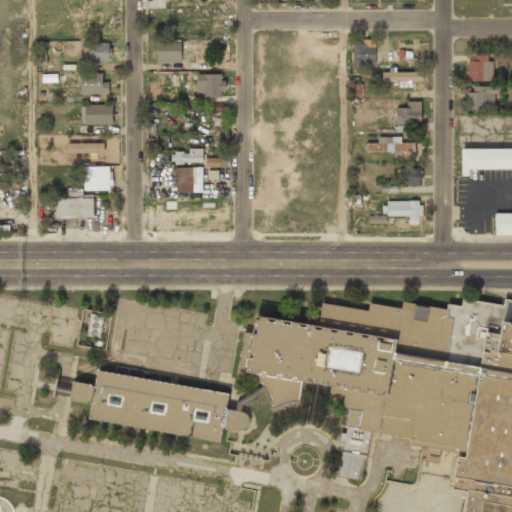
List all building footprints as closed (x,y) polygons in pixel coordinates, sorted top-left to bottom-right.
[(89,11),(89,29),(108,29),(108,11),(89,11)] [(110,62),(110,44),(84,44),(84,62),(110,62)] [(180,44),(157,44),(157,62),(180,62),(180,44)] [(352,45),(352,68),(374,68),(374,45),(352,45)] [(492,82),(492,55),(467,55),(467,82),(492,82)] [(422,83),(422,73),(382,73),(382,83),(422,83)] [(81,94),(108,94),(108,74),(81,74),(81,94)] [(170,87),(170,75),(158,75),(158,87),(170,87)] [(196,99),(223,99),(223,75),(196,75),(196,99)] [(351,97),(361,97),(362,84),(351,84),(351,97)] [(500,94),(500,87),(468,87),(468,113),(494,113),(494,94),(500,94)] [(396,125),(421,125),(421,102),(406,102),(406,109),(396,109),(396,125)] [(113,125),(113,105),(82,105),(82,125),(113,125)] [(217,127),(223,122),(218,115),(212,120),(217,127)] [(393,144),(393,138),(377,138),(377,145),(368,145),(368,153),(414,153),(414,144),(393,144)] [(511,235),(511,149),(462,149),(462,170),(511,170),(511,214),(495,214),(495,235),(511,235)] [(172,164),(202,164),(202,151),(172,151),(172,164)] [(220,167),(221,158),(207,157),(207,167),(220,167)] [(84,191),(111,191),(111,167),(84,167),(84,191)] [(176,193),(193,193),(193,169),(176,169),(176,193)] [(398,186),(421,186),(421,170),(398,170),(398,186)] [(398,194),(398,186),(382,185),(382,193),(398,194)] [(67,197),(83,196),(83,188),(67,188),(67,197)] [(55,198),(55,217),(94,217),(94,198),(55,198)] [(384,219),(421,219),(421,202),(384,202),(384,219)] [(256,315),(253,332),(243,330),(235,379),(261,384),(270,406),(270,408),(273,409),(299,402),(302,381),(331,386),(330,392),(343,395),(342,406),(346,407),(343,426),(346,427),(345,434),(341,433),(339,441),(344,442),(338,477),(360,480),(364,460),(366,461),(371,433),(410,439),(409,445),(426,447),(424,459),(437,461),(439,449),(454,452),(455,446),(467,447),(465,457),(457,456),(452,489),(467,491),(463,511),(511,511),(511,299),(503,298),(502,305),(463,298),(461,306),(447,303),(446,308),(402,301),(401,308),(369,303),(368,310),(321,302),(317,325),(256,315)] [(95,385),(73,381),(70,399),(92,403),(89,418),(219,442),(222,427),(238,430),(240,430),(241,430),(243,430),(244,429),(245,429),(246,428),(247,427),(248,426),(248,425),(249,424),(249,423),(250,422),(250,421),(250,419),(249,418),(249,417),(248,416),(247,415),(247,414),(246,413),(245,412),(244,412),(225,408),(228,394),(98,370),(95,385)]
